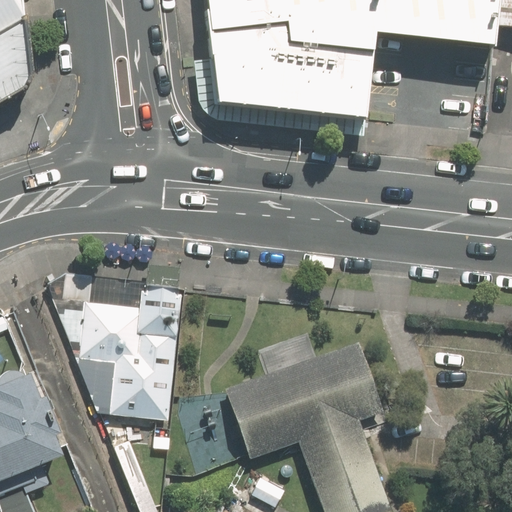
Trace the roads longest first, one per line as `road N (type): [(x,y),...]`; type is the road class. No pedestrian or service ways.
road 1 (secondary): [(511,231),(172,193)]
road 2 (secondary): [(122,0),(150,57),(172,193)]
road 3 (secondary): [(112,187),(101,67),(117,0)]
